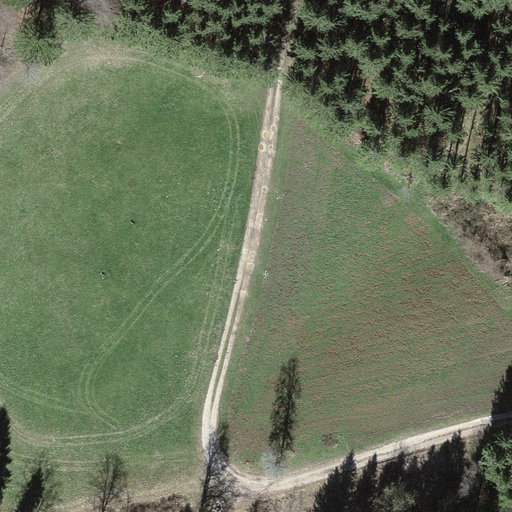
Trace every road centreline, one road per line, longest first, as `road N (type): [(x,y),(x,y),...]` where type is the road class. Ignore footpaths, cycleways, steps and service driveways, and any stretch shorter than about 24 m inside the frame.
road 1 (track): [(511,418),(275,484),(240,483),(219,466),(211,405),(255,216),(283,0)]
road 2 (track): [(96,511),(225,474)]
